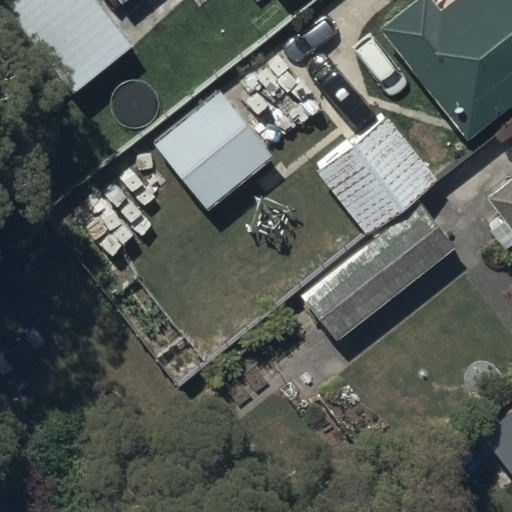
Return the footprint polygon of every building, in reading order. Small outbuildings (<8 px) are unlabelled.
[(129,37),(100,0),(0,0),(68,85),(129,37)] [(511,93),(511,0),(438,0),(397,0),(375,17),(387,33),(411,62),(465,130),(511,93)] [(266,156),(210,86),(145,135),(153,144),(147,149),(154,157),(125,180),(150,211),(178,189),(197,212),(266,156)] [(435,174),(383,109),(311,166),(364,232),(435,174)] [(511,162),(481,188),(501,212),(487,223),(502,241),(511,233),(511,162)] [(415,195),(297,287),(313,316),(338,337),(454,244),(415,195)] [(511,484),(511,414),(477,445),(511,484)]
